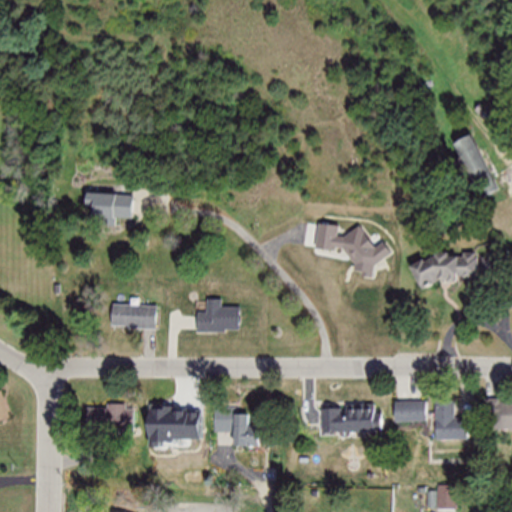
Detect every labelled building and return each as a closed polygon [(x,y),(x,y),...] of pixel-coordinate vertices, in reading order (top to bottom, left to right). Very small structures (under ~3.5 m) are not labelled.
[(475,110),(480,102),(492,111),(487,119),(475,110)] [(477,200),(496,191),(467,134),(449,143),(477,200)] [(114,226),(115,219),(131,221),(134,197),(87,191),(85,202),(92,203),(90,218),(103,220),(103,225),(114,226)] [(421,289),(408,265),(419,259),(421,263),(432,257),(432,252),(447,252),(447,255),(461,255),(461,251),(476,251),(476,275),(456,275),(456,279),(439,280),(421,289)] [(196,331),(197,311),(205,311),(205,298),(221,298),(221,307),(239,307),(238,328),(225,327),(222,331),(196,331)] [(109,327),(109,303),(157,305),(156,328),(109,327)] [(0,418),(9,415),(1,392),(0,392),(0,418)] [(478,398),(478,419),(488,419),(488,429),(511,429),(511,402),(497,402),(497,398),(478,398)] [(82,406),(82,432),(134,433),(134,410),(124,410),(124,402),(106,401),(106,406),(82,406)] [(394,402),(395,420),(427,419),(426,401),(394,402)] [(435,401),(436,438),(467,438),(467,413),(453,414),(453,401),(435,401)] [(146,403),(146,449),(178,449),(179,436),(200,436),(201,404),(146,403)] [(385,414),(385,433),(321,434),(321,409),(343,408),(343,404),(375,404),(375,414),(385,414)] [(214,408),(213,437),(232,438),(232,447),(266,448),(267,426),(246,425),(247,414),(236,414),(236,409),(214,408)] [(438,485),(438,507),(458,508),(458,485),(438,485)] [(435,492),(435,506),(426,506),(426,492),(435,492)]
